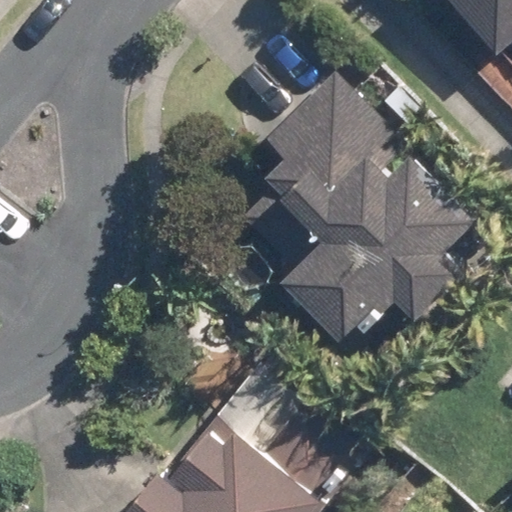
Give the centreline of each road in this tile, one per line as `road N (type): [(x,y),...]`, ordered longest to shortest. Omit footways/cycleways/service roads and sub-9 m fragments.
road 1 (residential): [(117,0),(100,115),(98,251),(67,332),(41,360),(5,377)]
road 2 (residential): [(0,110),(103,0)]
